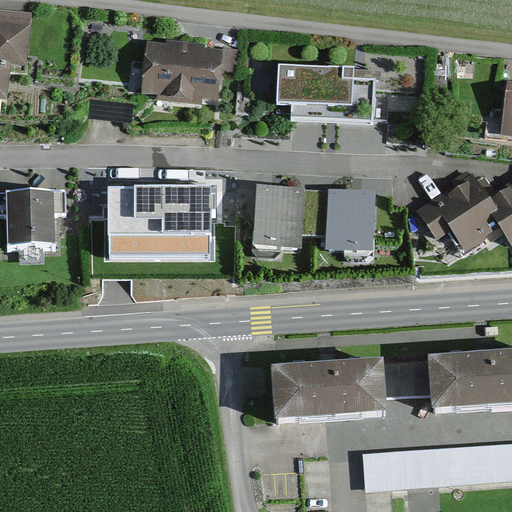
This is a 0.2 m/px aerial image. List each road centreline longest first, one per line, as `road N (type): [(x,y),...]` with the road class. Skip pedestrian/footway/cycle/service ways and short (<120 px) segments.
road 1 (residential): [(510,171),(0,159)]
road 2 (residential): [(511,51),(78,0)]
road 3 (tertiary): [(511,303),(221,323)]
road 4 (tertiary): [(221,323),(0,338)]
road 5 (residential): [(250,511),(221,323)]
